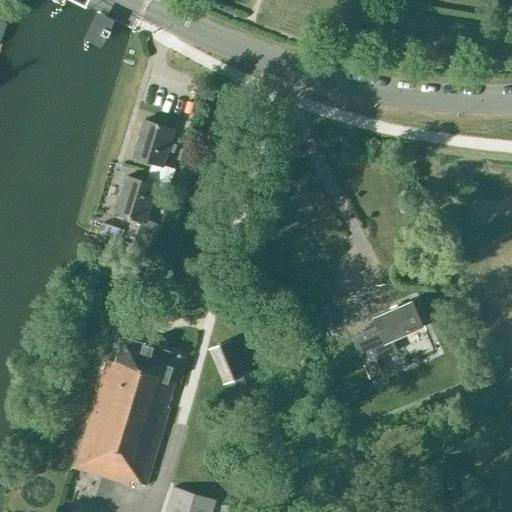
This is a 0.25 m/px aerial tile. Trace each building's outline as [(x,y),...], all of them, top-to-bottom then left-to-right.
[(103,34),(106,28),(103,27),(106,20),(92,13),(82,32),(97,40),(100,33),(103,34)] [(152,163),(149,172),(171,179),(174,169),(163,166),(174,129),(144,120),(132,157),(152,163)] [(149,172),(146,182),(126,176),(115,213),(145,222),(157,185),(168,189),(171,179),(149,172)] [(412,301),(374,318),(379,330),(366,336),(364,332),(352,337),(363,362),(395,348),(392,340),(423,326),(412,301)] [(168,406),(175,382),(180,383),(188,357),(123,337),(115,362),(107,359),(74,467),(129,484),(130,480),(146,485),(170,407),(168,406)] [(228,342),(211,349),(225,381),(242,374),(228,342)] [(173,487),(165,511),(211,511),(216,500),(173,487)]
